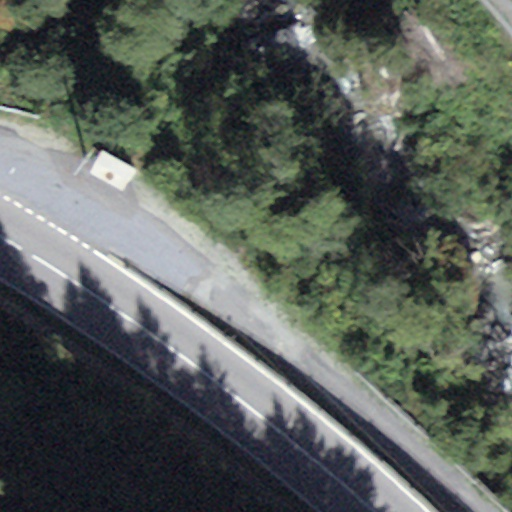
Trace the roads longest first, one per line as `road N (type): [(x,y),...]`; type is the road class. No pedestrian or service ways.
road 1 (track): [(38,257),(106,202),(141,206),(492,511)]
road 2 (secondary): [(0,234),(183,354),(376,511)]
